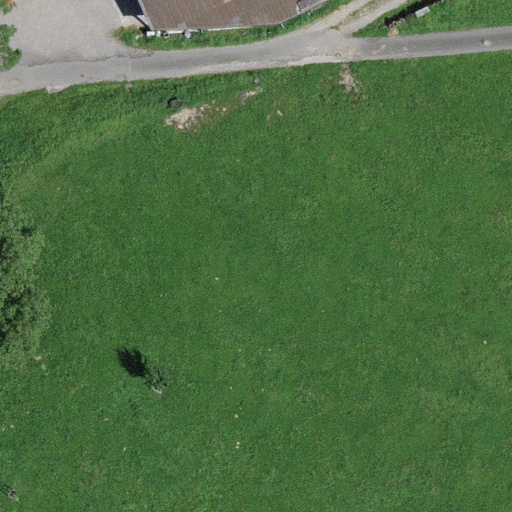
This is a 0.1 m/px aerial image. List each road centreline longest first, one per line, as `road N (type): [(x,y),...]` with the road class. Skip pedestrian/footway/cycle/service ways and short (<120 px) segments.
road 1 (unclassified): [(511,42),(0,89)]
road 2 (track): [(273,65),(397,0)]
